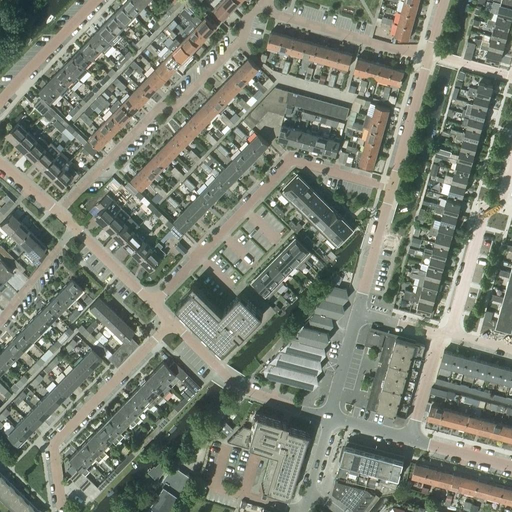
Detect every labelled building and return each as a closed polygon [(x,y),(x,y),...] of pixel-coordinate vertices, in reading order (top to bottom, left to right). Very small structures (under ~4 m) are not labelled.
[(136,0),(126,0),(123,3),(135,15),(143,7),(136,0)] [(224,19),(232,10),(222,0),(221,0),(213,9),(224,19)] [(222,0),(232,10),(241,1),(239,0),(222,0)] [(415,16),(418,4),(404,0),(401,12),(415,16)] [(493,0),(493,1),(490,11),(498,13),(511,17),(511,14),(511,5),(493,0)] [(123,3),(114,12),(126,24),(135,15),(123,3)] [(169,9),(172,12),(177,7),(174,4),(169,9)] [(114,12),(106,21),(118,32),(126,24),(114,12)] [(412,27),(415,16),(401,12),(397,23),(412,27)] [(188,13),(184,17),(189,21),(191,19),(197,26),(198,25),(208,35),(216,27),(206,17),(202,20),(196,14),(193,18),(188,13)] [(488,19),(487,22),(511,28),(511,25),(509,25),(511,17),(498,13),(496,21),(488,19)] [(161,24),(166,19),(162,16),(158,21),(161,24)] [(191,23),(185,29),(189,34),(200,44),(208,35),(198,25),(197,26),(191,19),(189,21),(191,23)] [(106,21),(98,30),(109,41),(113,45),(117,40),(121,36),(118,33),(118,32),(106,21)] [(161,24),(158,21),(152,26),(156,30),(161,24)] [(487,22),(486,27),(493,29),(492,35),(505,39),(507,32),(510,33),(511,28),(487,22)] [(409,39),(412,27),(397,23),(394,35),(409,39)] [(167,34),(171,30),(167,26),(163,30),(167,34)] [(98,30),(89,38),(101,50),(105,53),(113,45),(109,41),(98,30)] [(172,39),(176,35),(171,30),(167,34),(172,39)] [(162,31),(157,37),(162,42),(167,36),(162,31)] [(279,48),(283,34),(271,31),(267,45),(279,48)] [(145,41),(149,36),(146,33),(141,38),(145,41)] [(189,34),(181,42),(191,53),(200,44),(189,34)] [(290,52),(294,37),(283,34),(279,48),(290,52)] [(475,39),(474,42),(481,44),(505,50),(506,47),(503,46),(505,39),(492,35),(490,43),(482,41),(475,39)] [(302,55),(306,41),(294,37),(290,52),(302,55)] [(89,38),(81,47),(93,58),(101,50),(89,38)] [(139,47),(145,41),(141,38),(135,43),(139,47)] [(176,38),(168,47),(172,51),(183,61),(191,53),(181,42),(176,38)] [(313,58),(317,44),(306,41),(302,55),(313,58)] [(325,61),(329,47),(317,44),(313,58),(325,61)] [(481,44),(480,49),(488,51),(486,58),(499,62),(501,55),(504,55),(505,50),(481,44)] [(81,47),(73,56),(84,67),(93,58),(81,47)] [(156,56),(160,52),(155,47),(151,51),(156,56)] [(336,64),(340,50),(329,47),(325,61),(336,64)] [(168,48),(161,56),(164,60),(174,70),(183,61),(172,51),(172,52),(168,48)] [(128,59),(133,54),(129,50),(124,55),(128,59)] [(348,68),(352,54),(340,50),(336,64),(348,68)] [(465,50),(463,58),(471,60),(473,52),(465,50)] [(122,64),(128,59),(124,55),(119,61),(122,64)] [(73,56),(64,64),(80,79),(88,71),(84,67),(73,56)] [(365,75),(370,60),(358,57),(354,72),(365,75)] [(250,77),(259,68),(248,58),(240,67),(250,77)] [(164,60),(156,68),(166,78),(174,70),(164,60)] [(377,78),(381,63),(370,60),(365,75),(377,78)] [(388,82),(392,67),(381,63),(377,78),(388,82)] [(64,64),(56,73),(68,84),(67,84),(70,87),(71,88),(80,79),(64,64)] [(139,73),(143,69),(138,65),(134,69),(139,73)] [(242,86),(250,77),(240,67),(231,75),(242,86)] [(400,85),(404,70),(392,67),(388,82),(400,85)] [(110,70),(108,73),(111,76),(113,74),(116,71),(112,68),(110,70)] [(156,68),(147,77),(158,87),(166,78),(156,68)] [(102,78),(97,80),(102,85),(111,76),(108,73),(105,71),(103,74),(105,76),(102,78)] [(56,73),(48,81),(59,93),(63,89),(66,92),(70,87),(67,84),(68,84),(56,73)] [(234,94),(242,86),(231,75),(223,84),(234,94)] [(147,77),(139,86),(149,96),(158,87),(147,77)] [(48,81),(39,90),(51,101),(59,93),(48,81)] [(470,86),(468,91),(492,97),(494,93),(491,92),(493,84),(479,81),(477,88),(470,86)] [(122,91),(126,87),(121,82),(117,86),(122,91)] [(225,103),(234,94),(223,84),(215,93),(225,103)] [(94,86),(90,90),(94,94),(95,92),(96,92),(99,89),(95,85),(94,86)] [(263,93),(264,92),(267,90),(262,85),(259,87),(258,89),(263,93)] [(139,86),(131,94),(141,105),(149,96),(139,86)] [(270,92),(265,97),(279,101),(282,89),(275,87),(270,92)] [(103,92),(102,93),(107,99),(112,94),(107,89),(103,92)] [(282,89),(279,101),(282,102),(285,102),(288,90),(282,89)] [(90,90),(85,96),(89,99),(94,94),(90,90)] [(288,90),(285,102),(288,103),(290,104),(294,92),(288,90)] [(468,91),(467,95),(475,97),(473,103),(487,107),(488,101),(491,101),(492,97),(468,91)] [(294,92),(290,104),(296,105),(299,94),(294,92)] [(217,112),(225,103),(215,93),(207,101),(217,112)] [(131,94),(122,103),(133,113),(141,105),(131,94)] [(299,94),(296,105),(301,107),(305,95),(299,94)] [(101,103),(104,99),(100,95),(90,106),(94,110),(101,103)] [(305,95),(301,107),(307,108),(310,97),(305,95)] [(390,95),(388,101),(395,103),(396,97),(390,95)] [(242,106),(246,102),(241,97),(238,101),(242,106)] [(265,97),(260,103),(268,111),(279,114),(282,102),(279,101),(265,97)] [(310,97),(307,108),(312,110),(316,98),(310,97)] [(42,98),(34,106),(43,114),(50,106),(42,98)] [(316,98),(312,110),(318,112),(321,100),(316,98)] [(109,104),(104,99),(101,103),(105,108),(107,106),(109,104)] [(118,99),(110,108),(114,112),(124,122),(133,113),(122,103),(118,99)] [(321,100),(318,112),(324,113),(327,101),(321,100)] [(209,120),(217,112),(207,101),(198,110),(209,120)] [(327,101),(324,113),(329,115),(333,103),(327,101)] [(79,102),(73,108),(77,111),(82,106),(79,102)] [(247,110),(251,106),(246,102),(242,106),(247,110)] [(282,102),(279,114),(284,115),(285,112),(287,107),(288,103),(285,102),(282,102)] [(463,109),(462,112),(486,119),(487,115),(485,115),(487,107),(473,103),(468,102),(466,109),(464,109),(463,109)] [(260,103),(252,111),(260,119),(268,111),(260,103)] [(333,103),(329,115),(335,116),(338,105),(333,103)] [(338,105),(335,116),(341,118),(344,106),(338,105)] [(375,105),(371,117),(386,121),(390,109),(375,105)] [(50,106),(43,114),(43,115),(47,118),(49,120),(57,112),(50,106)] [(344,106),(341,118),(346,120),(349,108),(344,106)] [(68,113),(72,116),(77,111),(73,108),(68,113)] [(204,132),(207,128),(204,125),(209,120),(198,110),(190,118),(201,129),(204,132)] [(84,111),(79,116),(84,120),(88,116),(84,111)] [(252,111),(248,115),(256,123),(260,119),(252,111)] [(114,112),(106,120),(116,130),(124,122),(114,112)] [(462,112),(461,117),(464,118),(462,124),(467,126),(481,129),(482,122),(485,123),(486,119),(462,112)] [(21,113),(15,119),(18,122),(24,116),(21,113)] [(225,123),(230,118),(225,114),(220,118),(225,123)] [(248,115),(244,120),(252,128),(256,123),(248,115)] [(61,116),(57,119),(66,127),(69,124),(61,116)] [(88,116),(84,120),(89,125),(93,120),(88,116)] [(322,117),(320,122),(331,126),(333,120),(322,117)] [(371,117),(368,129),(383,133),(386,121),(371,117)] [(192,137),(201,129),(190,118),(182,127),(192,137)] [(230,128),(235,123),(230,118),(225,123),(230,128)] [(106,120),(97,129),(108,139),(116,130),(106,120)] [(16,143),(27,131),(18,123),(7,134),(16,143)] [(348,123),(348,126),(357,129),(362,130),(362,131),(364,131),(364,132),(367,133),(365,140),(380,144),(383,133),(368,129),(363,127),(353,124),(348,123)] [(69,124),(66,127),(74,136),(78,133),(69,124)] [(282,125),(278,139),(290,142),(294,128),(282,125)] [(451,129),(450,133),(456,134),(480,141),(481,138),(479,137),(481,129),(467,126),(465,133),(451,129)] [(184,146),(192,137),(182,127),(173,136),(184,146)] [(238,135),(241,131),(237,127),(233,130),(238,135)] [(294,128),(290,142),(301,146),(305,132),(294,128)] [(97,129),(89,138),(99,148),(108,139),(97,129)] [(219,130),(215,133),(219,138),(223,134),(219,130)] [(305,132),(301,146),(313,149),(316,135),(317,132),(312,130),(311,134),(305,132)] [(25,152),(36,140),(27,131),(16,143),(25,152)] [(208,141),(212,136),(208,132),(204,136),(208,141)] [(78,133),(74,136),(78,139),(84,145),(87,142),(81,136),(78,133)] [(316,135),(313,149),(324,152),(328,138),(329,135),(324,133),(323,137),(316,135)] [(260,153),(269,144),(258,134),(250,143),(260,153)] [(456,134),(455,139),(463,141),(461,147),(475,151),(476,145),(479,145),(480,141),(456,134)] [(40,136),(36,140),(25,152),(34,161),(45,149),(49,145),(40,136)] [(176,154),(184,146),(173,136),(165,144),(176,154)] [(213,145),(217,141),(212,136),(208,141),(213,145)] [(328,138),(324,152),(336,155),(341,138),(335,137),(334,140),(328,138)] [(365,140),(362,152),(377,156),(380,144),(365,140)] [(45,149),(34,161),(43,169),(60,151),(51,142),(45,149)] [(84,148),(82,150),(87,156),(90,153),(92,155),(96,151),(87,142),(84,145),(83,146),(84,148)] [(252,161),(260,153),(250,143),(241,151),(252,161)] [(167,163),(176,154),(165,144),(157,153),(167,163)] [(221,152),(225,148),(220,144),(216,148),(221,152)] [(341,152),(339,161),(346,163),(349,153),(346,152),(346,151),(356,154),(357,150),(347,148),(342,146),(341,152)] [(451,153),(451,156),(474,162),(475,159),(472,159),(475,151),(461,147),(459,155),(451,153)] [(225,157),(229,153),(225,148),(221,152),(225,157)] [(191,158),(195,154),(191,149),(187,153),(191,158)] [(70,159),(60,151),(43,169),(52,178),(70,159)] [(243,170),(252,161),(241,151),(233,160),(243,170)] [(359,151),(357,156),(360,157),(358,164),(373,168),(377,156),(362,152),(359,151)] [(159,172),(167,163),(157,153),(148,161),(159,172)] [(196,163),(200,158),(195,154),(191,158),(196,163)] [(442,155),(441,158),(445,159),(457,162),(455,169),(468,173),(470,166),(473,167),(474,162),(451,156),(446,155),(443,154),(442,155)] [(70,159),(52,178),(61,187),(72,176),(67,171),(74,163),(70,159)] [(235,179),(243,170),(233,160),(225,169),(235,179)] [(151,180),(159,172),(148,161),(140,170),(151,180)] [(204,170),(208,165),(203,161),(197,168),(200,170),(202,168),(204,170)] [(435,176),(438,165),(432,163),(429,174),(435,176)] [(209,174),(213,170),(208,165),(204,170),(209,174)] [(175,175),(179,171),(174,167),(170,170),(175,175)] [(227,187),(235,179),(225,169),(216,177),(227,187)] [(445,174),(444,178),(468,185),(469,181),(466,180),(468,173),(455,169),(453,176),(445,174)] [(142,189),(151,180),(140,170),(131,179),(142,189)] [(180,180),(183,176),(179,171),(175,175),(180,180)] [(284,190),(281,193),(289,201),(292,198),(292,197),(306,183),(298,175),(284,190)] [(438,176),(437,181),(450,184),(448,192),(462,196),(464,188),(467,189),(468,185),(444,178),(438,176)] [(218,196),(227,187),(216,177),(208,186),(218,196)] [(114,178),(110,182),(115,184),(118,188),(121,184),(114,178)] [(187,187),(191,183),(187,179),(183,183),(187,187)] [(128,202),(135,195),(138,191),(129,182),(124,187),(119,193),(128,202)] [(192,191),(196,187),(191,183),(187,187),(192,191)] [(292,198),(289,201),(296,208),(299,205),(300,205),(314,191),(306,183),(292,197),(292,198)] [(159,192),(162,188),(158,184),(154,187),(159,192)] [(210,205),(218,196),(208,186),(199,194),(210,205)] [(163,196),(167,193),(162,188),(159,192),(163,196)] [(141,200),(144,197),(138,191),(135,195),(141,200)] [(299,205),(296,208),(304,216),(308,212),(322,198),(314,191),(300,205),(299,205)] [(202,213),(210,205),(199,194),(191,203),(202,213)] [(104,226),(116,214),(121,208),(107,195),(97,206),(101,211),(95,217),(104,226)] [(308,212),(304,216),(312,224),(315,220),(329,206),(322,198),(308,212)] [(422,204),(436,208),(460,214),(461,211),(458,210),(461,202),(447,198),(445,206),(423,200),(422,204)] [(153,212),(156,208),(150,202),(147,206),(153,212)] [(193,222),(202,213),(191,203),(183,212),(193,222)] [(315,220),(312,224),(320,231),(323,228),(337,213),(329,206),(315,220)] [(162,214),(156,208),(153,212),(158,217),(162,214)] [(459,218),(460,214),(436,208),(435,212),(443,214),(441,221),(454,224),(456,218),(459,218)] [(0,224),(8,232),(20,221),(11,212),(0,223),(0,224)] [(184,231),(193,222),(183,212),(174,221),(184,231)] [(323,228),(320,231),(327,239),(331,235),(345,221),(337,213),(323,228)] [(113,235),(125,222),(116,214),(104,226),(113,235)] [(17,241),(29,229),(20,221),(8,232),(17,241)] [(171,230),(174,226),(169,221),(165,224),(171,230)] [(331,235),(327,239),(335,247),(339,243),(353,229),(347,222),(345,221),(331,235)] [(452,231),(454,224),(441,221),(439,228),(431,226),(430,229),(454,236),(455,232),(452,231)] [(122,243),(134,231),(125,222),(113,235),(122,243)] [(179,240),(184,235),(174,226),(171,230),(170,231),(179,240)] [(26,249),(38,238),(29,229),(17,241),(26,249)] [(453,240),(454,236),(430,229),(429,234),(437,236),(435,243),(448,246),(450,239),(453,240)] [(131,252),(143,240),(134,231),(122,243),(131,252)] [(295,237),(288,245),(301,258),(305,261),(312,253),(309,250),(295,237)] [(46,246),(38,238),(26,249),(23,252),(36,264),(45,254),(42,251),(46,246)] [(141,261),(152,249),(143,240),(131,252),(141,261)] [(159,242),(152,249),(141,261),(150,270),(162,258),(166,254),(160,248),(162,246),(159,242)] [(425,248),(424,251),(448,258),(449,254),(446,254),(448,246),(435,243),(433,250),(425,248)] [(183,245),(178,250),(183,255),(188,250),(183,245)] [(288,245),(281,252),(294,265),(297,269),(305,261),(301,258),(288,245)] [(424,251),(423,256),(431,258),(429,265),(442,268),(444,261),(447,262),(448,258),(424,251)] [(12,264),(15,260),(7,252),(3,255),(12,264)] [(281,252),(274,259),(287,272),(294,265),(281,252)] [(1,259),(0,260),(0,276),(4,280),(12,271),(1,259)] [(274,259),(267,267),(280,280),(281,279),(287,272),(274,259)] [(21,272),(24,269),(15,260),(12,264),(21,272)] [(440,275),(442,268),(429,265),(427,271),(419,269),(412,268),(411,271),(442,280),(443,276),(440,275)] [(267,267),(260,274),(273,287),(276,290),(284,282),(281,279),(280,280),(267,267)] [(498,268),(496,273),(500,274),(509,277),(509,276),(511,277),(511,272),(510,272),(501,269),(498,268)] [(408,270),(407,275),(410,276),(419,278),(417,285),(439,291),(442,280),(411,271),(408,270)] [(260,274),(252,282),(255,285),(259,288),(262,291),(266,295),(269,298),(276,290),(273,287),(260,274)] [(63,288),(73,297),(81,288),(72,279),(63,288)] [(193,288),(176,305),(182,312),(184,310),(188,314),(187,316),(193,322),(195,321),(199,325),(198,326),(204,333),(205,331),(210,336),(208,337),(218,346),(219,345),(224,350),(234,339),(235,339),(238,335),(240,338),(263,314),(241,293),(223,311),(228,316),(225,319),(195,290),(198,287),(194,282),(190,286),(193,288)] [(315,311),(304,324),(328,330),(331,316),(339,318),(345,312),(342,304),(348,297),(346,288),(335,285),(314,307),(315,311)] [(405,289),(404,293),(436,302),(439,291),(417,285),(415,292),(405,289)] [(55,296),(65,306),(73,297),(63,288),(55,296)] [(491,293),(489,298),(502,302),(502,301),(511,304),(511,290),(509,290),(507,298),(503,297),(497,295),(491,293)] [(404,293),(403,297),(418,302),(416,309),(424,311),(424,314),(432,317),(436,302),(404,293)] [(88,304),(93,299),(89,295),(84,300),(88,304)] [(46,305),(56,314),(65,306),(55,296),(46,305)] [(98,316),(108,306),(99,297),(89,307),(98,316)] [(502,302),(498,314),(502,315),(511,317),(511,314),(511,304),(502,301),(502,302)] [(38,314),(48,323),(56,314),(46,305),(38,314)] [(107,324),(116,314),(108,306),(98,316),(107,324)] [(71,313),(75,317),(80,312),(75,308),(71,313)] [(67,317),(71,321),(75,317),(71,313),(67,317)] [(30,322),(39,332),(48,323),(38,314),(30,322)] [(115,332),(125,322),(116,314),(107,324),(115,332)] [(484,318),(482,324),(498,328),(506,330),(511,331),(511,328),(511,317),(502,315),(500,323),(496,322),(488,320),(484,318)] [(21,331),(31,340),(39,332),(30,322),(21,331)] [(125,340),(130,335),(134,331),(125,322),(115,332),(124,341),(125,340)] [(304,324),(292,336),(324,345),(328,330),(304,324)] [(77,329),(82,333),(85,329),(81,325),(77,329)] [(69,336),(73,331),(69,327),(64,332),(69,336)] [(381,346),(385,334),(370,330),(367,342),(381,346)] [(13,339),(23,349),(31,340),(21,331),(13,339)] [(134,349),(139,344),(130,335),(125,340),(134,349)] [(312,388),(319,382),(316,374),(324,345),(292,336),(264,368),(266,376),(312,388)] [(421,357),(425,345),(396,337),(392,349),(421,357)] [(5,348),(14,357),(23,349),(13,339),(5,348)] [(69,343),(72,347),(77,343),(73,339),(69,343)] [(57,348),(61,344),(57,340),(53,344),(57,348)] [(130,353),(134,349),(125,340),(124,341),(121,344),(130,353)] [(52,353),(57,348),(53,344),(48,349),(52,353)] [(125,358),(130,353),(121,344),(116,349),(125,358)] [(103,354),(107,350),(102,346),(100,348),(99,349),(103,354)] [(0,352),(0,360),(6,366),(14,357),(5,348),(0,352)] [(93,367),(102,358),(92,348),(83,357),(93,367)] [(121,362),(125,358),(116,349),(112,353),(121,362)] [(406,414),(421,357),(392,349),(376,407),(392,411),(390,417),(404,421),(406,414)] [(452,367),(456,353),(444,350),(440,364),(452,367)] [(36,362),(40,366),(48,357),(44,353),(36,362)] [(116,367),(121,362),(112,353),(107,358),(116,367)] [(464,370),(468,357),(456,353),(452,367),(464,370)] [(56,364),(60,360),(56,356),(52,361),(56,364)] [(85,376),(93,367),(83,357),(74,366),(85,376)] [(475,374),(479,360),(468,357),(464,370),(475,374)] [(487,377),(491,363),(479,360),(475,374),(487,377)] [(51,369),(56,364),(52,361),(47,365),(51,369)] [(168,367),(163,361),(154,370),(171,387),(179,378),(187,385),(180,393),(184,397),(183,398),(186,402),(201,387),(174,361),(168,367)] [(27,370),(32,375),(40,366),(36,362),(27,370)] [(498,380),(502,366),(491,363),(487,377),(498,380)] [(76,384),(85,376),(74,366),(66,374),(76,384)] [(510,383),(511,375),(511,368),(502,366),(498,380),(510,383)] [(164,397),(170,391),(168,389),(171,387),(154,370),(145,379),(164,397)] [(24,383),(28,379),(23,374),(19,379),(24,383)] [(68,393),(76,384),(66,374),(58,383),(68,393)] [(34,386),(39,381),(35,378),(30,383),(34,386)] [(19,379),(10,387),(15,392),(24,383),(19,379)] [(157,403),(164,397),(145,379),(136,388),(153,405),(156,402),(157,403)] [(60,402),(68,393),(58,383),(49,392),(60,402)] [(153,405),(136,388),(128,397),(141,409),(145,404),(150,408),(153,405)] [(51,410),(60,402),(49,392),(41,400),(51,410)] [(17,404),(22,399),(18,395),(13,400),(17,404)] [(136,422),(140,418),(136,413),(141,409),(128,397),(119,406),(136,422)] [(178,410),(186,402),(183,398),(174,407),(178,410)] [(43,419),(51,410),(41,400),(33,409),(43,419)] [(427,403),(425,410),(429,411),(427,418),(440,421),(444,407),(431,404),(427,403)] [(132,426),(136,422),(119,406),(111,414),(124,427),(128,422),(132,426)] [(169,420),(178,410),(174,407),(165,416),(169,420)] [(444,407),(440,421),(453,424),(456,411),(444,407)] [(35,428),(43,419),(33,409),(24,418),(35,428)] [(456,411),(453,424),(465,428),(469,414),(456,411)] [(119,440),(123,435),(119,431),(124,427),(111,414),(102,423),(119,440)] [(277,445),(264,488),(288,495),(290,487),(288,486),(290,480),(292,481),(295,472),(293,472),(295,466),(296,466),(299,458),(297,457),(299,451),(301,452),(305,439),(303,439),(305,432),(286,426),(287,423),(255,414),(251,428),(243,426),(227,441),(264,453),(265,449),(272,451),(274,444),(277,445)] [(469,414),(465,428),(478,431),(481,417),(469,414)] [(161,428),(169,420),(165,416),(157,425),(161,428)] [(481,417),(478,431),(490,434),(494,421),(481,417)] [(26,436),(35,428),(24,418),(16,426),(26,436)] [(224,421),(218,426),(227,435),(233,429),(224,421)] [(494,421),(490,434),(503,438),(506,424),(494,421)] [(115,444),(119,440),(102,423),(94,432),(106,444),(111,440),(115,444)] [(511,425),(506,424),(503,438),(511,440),(511,425)] [(152,437),(161,428),(157,425),(148,433),(152,437)] [(17,445),(26,436),(16,426),(7,435),(17,445)] [(102,457),(106,453),(102,449),(106,444),(94,432),(85,441),(102,457)] [(144,446),(152,437),(148,433),(140,442),(144,446)] [(98,461),(102,457),(85,441),(77,450),(89,462),(94,457),(98,461)] [(135,455),(144,446),(140,442),(131,451),(135,455)] [(337,476),(347,478),(355,447),(345,444),(339,466),(338,473),(337,476)] [(356,481),(357,478),(365,450),(355,447),(347,478),(356,481)] [(85,475),(89,470),(85,466),(89,462),(77,450),(68,459),(78,468),(69,477),(73,482),(82,473),(85,475)] [(374,452),(365,450),(357,478),(356,481),(358,481),(366,483),(374,452)] [(126,464),(135,455),(131,451),(122,460),(126,464)] [(366,483),(375,486),(376,483),(384,455),(375,452),(374,452),(366,483)] [(386,485),(394,457),(384,455),(376,483),(375,486),(381,488),(382,484),(386,485)] [(396,488),(398,482),(403,460),(394,457),(386,485),(396,488)] [(118,472),(126,464),(122,460),(114,468),(118,472)] [(425,479),(429,465),(416,462),(412,476),(425,479)] [(179,499),(193,478),(172,465),(159,483),(162,485),(156,494),(154,493),(153,498),(148,505),(152,508),(151,511),(169,511),(178,499),(179,499)] [(437,483),(441,469),(429,465),(425,479),(437,483)] [(109,481),(118,472),(114,468),(105,477),(109,481)] [(450,486),(453,472),(441,469),(437,483),(450,486)] [(462,489),(466,475),(453,472),(450,486),(462,489)] [(87,477),(85,475),(82,473),(73,482),(78,486),(87,477)] [(37,511),(0,474),(0,496),(15,511),(41,511),(39,510),(37,511)] [(475,493),(478,479),(466,475),(462,489),(475,493)] [(82,491),(91,482),(87,477),(78,486),(82,491)] [(100,490),(109,481),(105,477),(96,486),(100,490)] [(336,479),(332,492),(336,494),(346,482),(336,479)] [(487,496),(491,482),(478,479),(475,493),(487,496)] [(87,495),(96,486),(91,482),(82,491),(87,495)] [(336,494),(340,498),(351,483),(346,482),(336,494)] [(499,499),(503,485),(491,482),(487,496),(499,499)] [(340,498),(352,507),(367,487),(351,483),(340,498)] [(511,503),(511,501),(511,487),(503,485),(499,499),(511,503)] [(100,490),(96,486),(87,495),(92,500),(100,490)] [(361,511),(375,494),(367,487),(352,507),(359,511),(361,511)]
